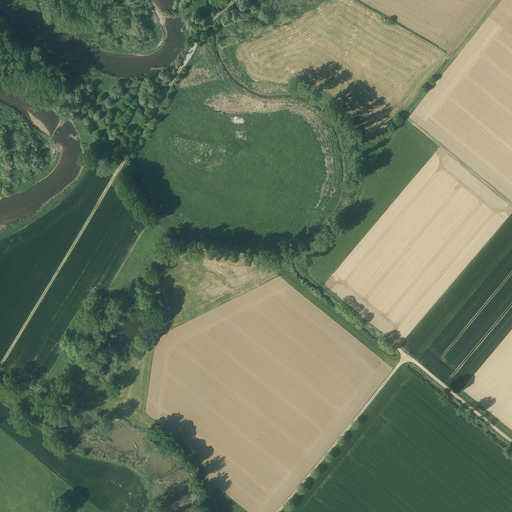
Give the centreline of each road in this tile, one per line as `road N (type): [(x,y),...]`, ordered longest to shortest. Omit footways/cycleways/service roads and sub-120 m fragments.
road 1 (track): [(0,364),(204,23),(234,0)]
road 2 (track): [(402,114),(362,160),(338,225),(300,267),(397,347)]
road 3 (track): [(277,511),(404,354)]
road 4 (track): [(402,114),(495,0)]
road 5 (track): [(402,114),(511,206)]
road 6 (track): [(404,354),(511,442)]
